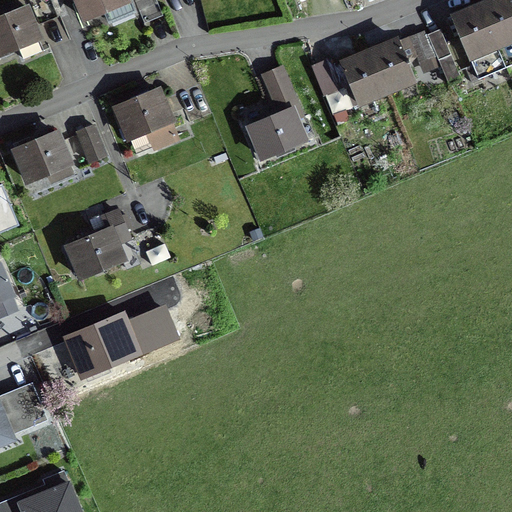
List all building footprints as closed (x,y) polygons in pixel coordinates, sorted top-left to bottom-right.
[(128,0),(73,0),(82,20),(128,0)] [(471,8),(451,16),(469,61),(497,50),(511,44),(511,7),(509,0),(491,0),(479,5),(471,8)] [(0,53),(42,35),(27,1),(0,12),(0,53)] [(437,32),(425,37),(445,84),(458,79),(437,32)] [(360,57),(338,66),(354,105),(383,94),(413,82),(397,42),(382,48),(367,54),(360,57)] [(326,63),(313,69),(323,93),(337,87),(326,63)] [(306,141),(276,73),(258,81),(273,115),(243,127),(258,161),(306,141)] [(174,120),(160,86),(112,106),(127,140),(174,120)] [(73,161),(58,127),(11,147),(25,181),(73,161)] [(93,127),(77,134),(89,162),(105,156),(93,127)] [(126,257),(111,223),(63,243),(78,277),(126,257)] [(0,300),(15,294),(1,260),(0,260),(0,300)] [(141,350),(124,311),(65,336),(82,375),(141,350)] [(0,444),(14,439),(0,400),(0,444)] [(26,511),(81,511),(68,482),(22,502),(26,511)]
